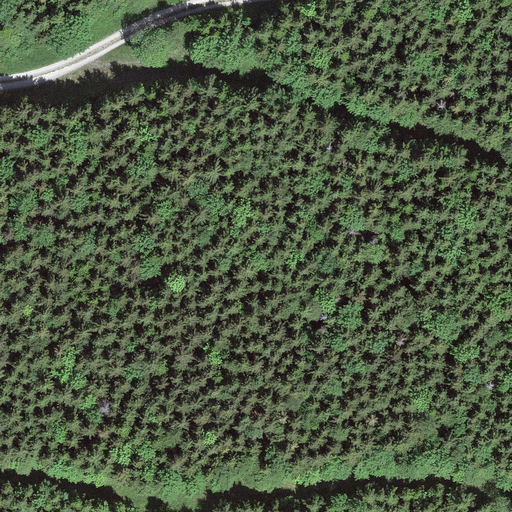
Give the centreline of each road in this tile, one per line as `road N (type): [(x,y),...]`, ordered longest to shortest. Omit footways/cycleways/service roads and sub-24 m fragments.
road 1 (track): [(0,465),(65,470),(146,492),(421,471),(500,482)]
road 2 (track): [(50,72),(125,61),(223,72),(511,155)]
road 3 (track): [(214,0),(50,72),(0,81)]
